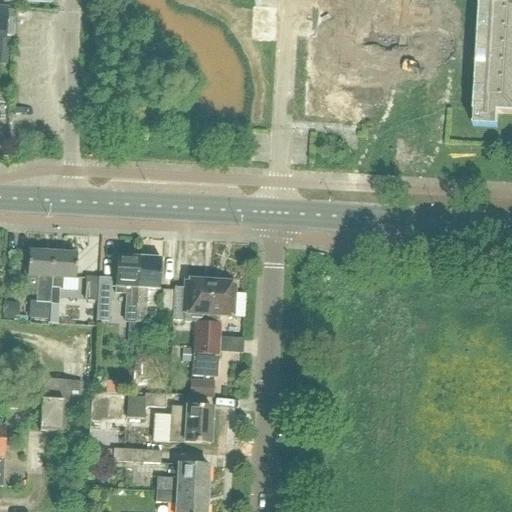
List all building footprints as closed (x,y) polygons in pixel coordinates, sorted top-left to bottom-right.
[(323,0),(323,19),(356,20),(356,0),(323,0)] [(511,0),(479,0),(472,128),(476,128),(497,130),(498,116),(511,116),(511,0)] [(252,2),(252,31),(277,31),(277,2),(252,2)] [(51,280),(52,255),(28,254),(27,279),(36,279),(36,303),(29,303),(29,304),(28,320),(49,321),(49,306),(50,306),(50,289),(51,280)] [(51,280),(65,281),(75,282),(77,256),(52,255),(51,280)] [(136,297),(138,260),(116,259),(114,289),(115,289),(115,295),(126,296),(124,323),(134,324),(136,297)] [(147,291),(150,291),(159,292),(160,261),(138,260),(136,297),(134,324),(144,324),(147,291)] [(97,303),(98,281),(86,280),(85,302),(97,303)] [(110,282),(98,281),(97,303),(109,303),(110,282)] [(194,324),(193,337),(207,337),(209,284),(185,283),(183,316),(195,317),(195,324),(194,324)] [(207,337),(193,337),(191,378),(216,380),(218,359),(220,326),(219,326),(219,319),(232,319),(234,285),(209,284),(207,337)] [(50,289),(50,306),(58,306),(59,289),(50,289)] [(162,292),(161,312),(173,312),(174,292),(162,292)] [(246,316),(245,293),(236,294),(237,316),(246,316)] [(40,403),(38,434),(28,433),(26,460),(42,461),(43,434),(50,434),(79,436),(82,404),(63,403),(64,383),(42,382),(31,381),(30,403),(40,403)] [(120,383),(105,384),(105,398),(120,397),(120,383)] [(7,390),(6,410),(19,411),(20,390),(7,390)] [(127,399),(126,420),(144,420),(144,408),(164,409),(165,396),(144,395),(143,399),(127,399)] [(169,444),(191,445),(209,446),(211,410),(192,409),(187,408),(186,410),(172,409),(169,444)] [(112,459),(112,463),(160,465),(161,453),(96,450),(96,459),(112,459)] [(157,479),(156,492),(206,495),(208,468),(177,466),(176,480),(157,479)] [(205,511),(206,495),(156,492),(155,504),(175,505),(174,511),(205,511)]
